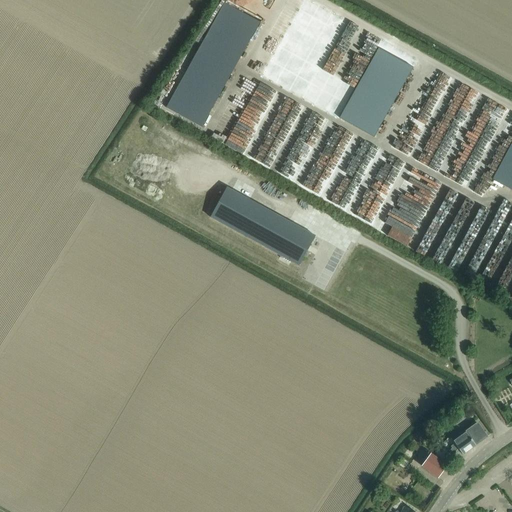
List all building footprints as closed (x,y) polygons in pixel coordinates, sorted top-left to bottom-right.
[(293,51),(298,39),(288,36),(284,47),(293,51)] [(275,56),(248,112),(259,117),(287,62),(275,56)] [(362,63),(370,68),(374,62),(366,57),(362,63)] [(316,99),(311,106),(319,111),(323,103),(316,99)] [(240,114),(245,104),(239,101),(234,110),(240,114)] [(339,119),(343,112),(336,109),(332,116),(339,119)] [(226,119),(217,130),(227,137),(235,126),(226,119)] [(466,129),(454,124),(451,130),(464,135),(466,129)] [(236,131),(233,139),(243,145),(247,137),(236,131)] [(388,153),(373,173),(385,182),(399,161),(388,153)] [(299,265),(315,236),(297,226),(227,187),(211,217),(299,265)] [(457,207),(467,216),(447,240),(456,248),(488,209),(463,188),(456,197),(461,201),(457,207)] [(500,210),(504,214),(511,209),(506,204),(500,210)] [(444,458),(441,461),(447,466),(459,449),(462,454),(487,436),(486,435),(481,428),(477,423),(453,441),(454,443),(450,446),(451,448),(450,450),(447,450),(443,454),(444,458)] [(430,453),(421,466),(438,478),(447,466),(441,461),(430,453)] [(498,480),(503,488),(508,485),(503,477),(498,480)] [(378,511),(379,510),(382,511),(385,506),(378,503),(373,511),(378,511)]
